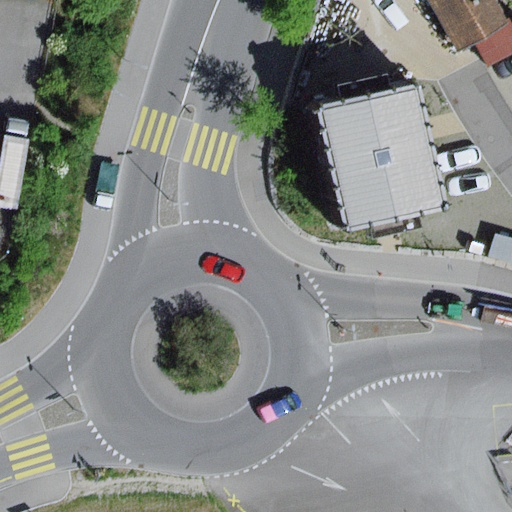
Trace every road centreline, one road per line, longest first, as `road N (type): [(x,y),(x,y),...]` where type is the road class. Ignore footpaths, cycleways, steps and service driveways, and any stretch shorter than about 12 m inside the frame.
road 1 (residential): [(177,257),(171,183),(179,141),(228,0)]
road 2 (residential): [(109,394),(141,430),(163,441),(211,445),(271,407),(289,362),(289,337)]
road 3 (residential): [(511,334),(430,326),(289,337)]
road 4 (residential): [(177,257),(132,279),(103,320),(100,370),(109,394)]
road 5 (residential): [(289,337),(276,302),(250,274),(215,258),(177,257)]
